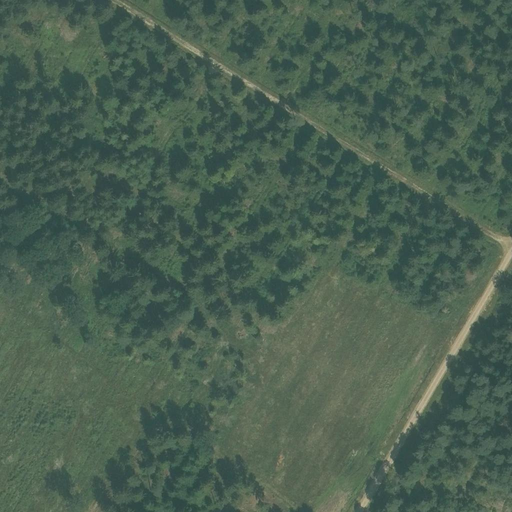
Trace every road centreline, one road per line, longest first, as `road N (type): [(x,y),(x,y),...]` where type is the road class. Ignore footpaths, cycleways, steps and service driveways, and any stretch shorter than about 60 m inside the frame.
road 1 (track): [(511,243),(115,0)]
road 2 (track): [(511,251),(358,511)]
